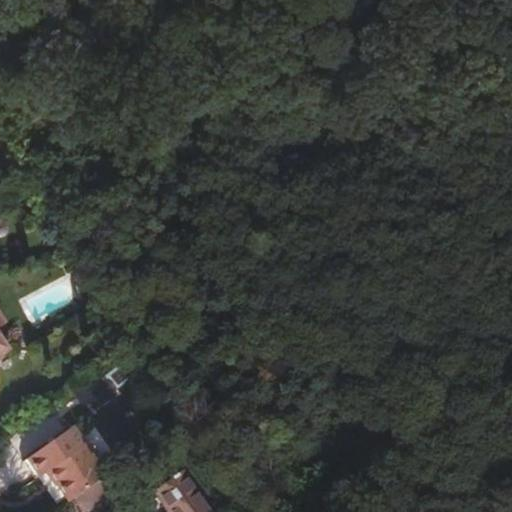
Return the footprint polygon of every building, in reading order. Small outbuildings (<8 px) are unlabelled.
[(118,370),(107,353),(91,363),(94,368),(78,380),(86,393),(118,370)] [(91,475),(57,425),(14,457),(26,476),(34,471),(56,501),(60,498),(88,477),(91,475)] [(14,457),(8,461),(21,480),(26,476),(14,457)] [(202,511),(172,467),(148,484),(162,506),(153,511),(202,511)] [(88,477),(60,498),(69,510),(97,491),(88,477)]
